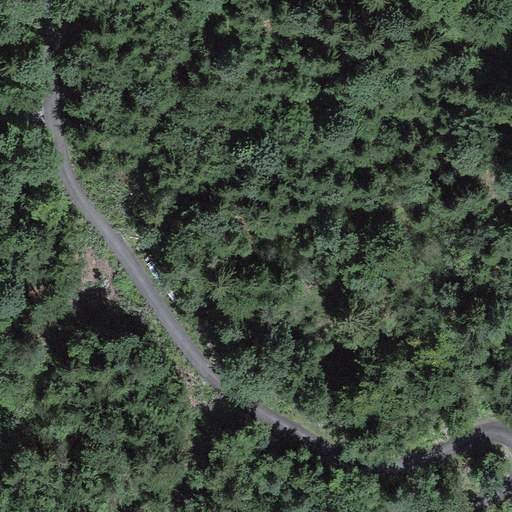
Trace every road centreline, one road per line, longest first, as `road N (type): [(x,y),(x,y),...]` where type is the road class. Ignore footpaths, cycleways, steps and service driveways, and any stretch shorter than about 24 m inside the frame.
road 1 (track): [(511,431),(495,427),(405,467),(374,466),(300,437),(208,372),(63,165),(44,0)]
road 2 (trunk): [(244,0),(14,511)]
road 3 (trunk): [(236,511),(465,0)]
